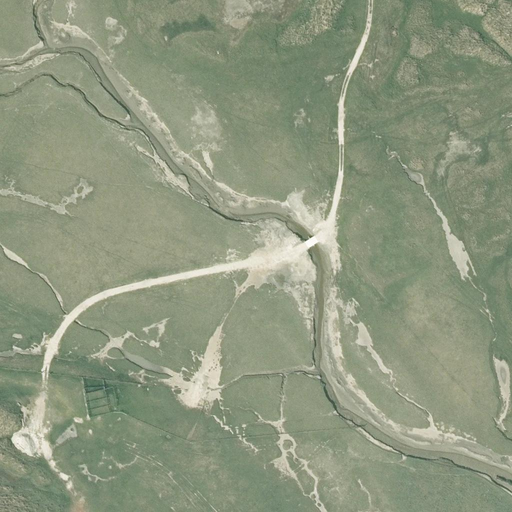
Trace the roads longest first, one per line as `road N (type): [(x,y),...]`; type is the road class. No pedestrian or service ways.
road 1 (track): [(369,0),(369,27),(338,113),(342,163),(316,240),(258,263),(97,295),(47,348),(43,391),(58,421),(151,466),(197,511)]
road 2 (track): [(163,278),(30,221),(0,217)]
road 3 (track): [(87,511),(89,503),(47,465),(51,407)]
